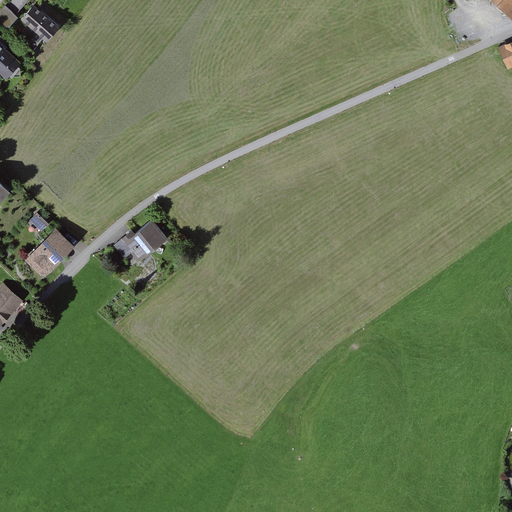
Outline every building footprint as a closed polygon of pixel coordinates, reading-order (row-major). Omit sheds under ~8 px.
[(511,0),(492,0),(511,19),(511,0)] [(59,26),(37,5),(23,20),(46,41),(59,26)] [(18,18),(6,7),(0,13),(0,25),(6,31),(18,18)] [(511,65),(511,40),(497,47),(506,68),(511,65)] [(17,61),(0,47),(0,75),(3,78),(17,61)] [(0,200),(8,191),(0,183),(0,200)] [(51,222),(40,209),(31,218),(42,230),(51,222)] [(133,233),(131,230),(112,244),(123,258),(130,253),(136,261),(166,239),(152,220),(133,233)] [(69,242),(54,227),(22,260),(41,279),(60,259),(56,256),(69,242)] [(0,326),(23,300),(3,283),(0,286),(0,326)]
